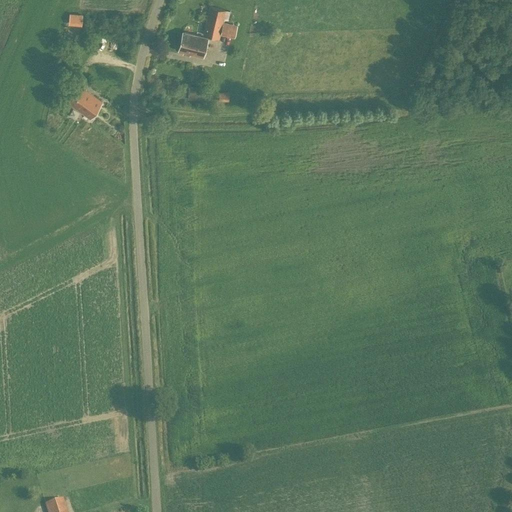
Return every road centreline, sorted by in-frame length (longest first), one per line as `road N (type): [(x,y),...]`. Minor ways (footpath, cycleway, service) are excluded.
road 1 (unclassified): [(156,511),(132,139),(135,89),(158,0)]
road 2 (track): [(511,97),(133,111)]
